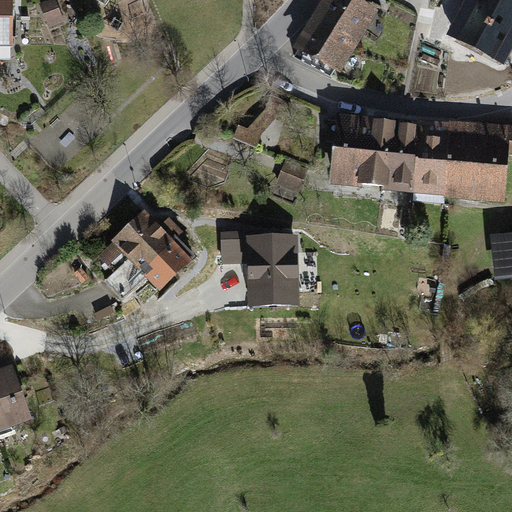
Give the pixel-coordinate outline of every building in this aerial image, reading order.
[(0,0),(0,48),(10,48),(10,0),(0,0)] [(348,0),(328,0),(317,19),(357,44),(374,15),(348,0)] [(511,0),(469,0),(461,15),(510,40),(511,35),(511,0)] [(55,2),(41,7),(50,28),(63,23),(55,2)] [(510,40),(461,15),(452,31),(501,57),(510,40)] [(357,44),(317,19),(299,49),(340,73),(357,44)] [(271,97),(266,109),(278,114),(289,119),(294,107),(271,97)] [(248,130),(260,135),(278,114),(266,109),(248,130)] [(380,189),(387,115),(333,110),(327,184),(380,189)] [(411,192),(417,118),(387,115),(380,189),(411,192)] [(441,195),(448,120),(417,118),(411,192),(441,195)] [(482,200),(488,122),(448,120),(441,195),(482,200)] [(511,123),(488,122),(482,200),(504,203),(506,152),(511,152),(511,123)] [(260,135),(248,130),(238,126),(233,139),(254,147),(260,135)] [(301,180),(281,172),(276,185),(296,193),(301,180)] [(157,224),(140,206),(88,256),(106,275),(98,282),(120,304),(145,279),(157,292),(193,257),(180,243),(187,236),(167,214),(157,224)] [(511,275),(511,233),(489,236),(494,278),(511,275)] [(224,234),(224,262),(242,262),(241,234),(224,234)] [(294,240),(252,241),(253,304),(296,302),(294,240)] [(11,364),(0,368),(0,445),(35,434),(11,364)]
